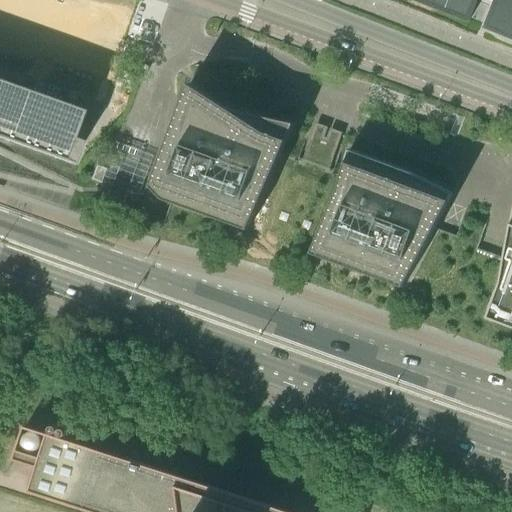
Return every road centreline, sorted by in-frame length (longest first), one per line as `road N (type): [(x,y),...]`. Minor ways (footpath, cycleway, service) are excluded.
road 1 (primary): [(0,259),(503,439)]
road 2 (primary): [(493,400),(0,224)]
road 3 (primary): [(213,0),(511,110)]
road 4 (primary): [(511,85),(294,0)]
road 5 (residential): [(511,62),(350,0)]
